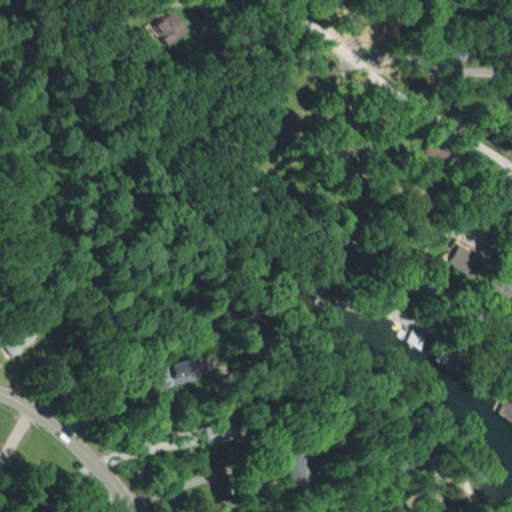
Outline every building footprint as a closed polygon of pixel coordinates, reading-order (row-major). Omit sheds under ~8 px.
[(151,27),(166,47),(188,31),(172,11),(151,27)] [(448,150),(428,142),(423,154),(444,163),(448,150)] [(446,264),(465,274),(475,254),(455,245),(446,264)] [(2,344),(10,361),(30,352),(26,342),(33,340),(29,332),(2,344)] [(303,454),(280,456),(283,485),(307,482),(303,454)]
